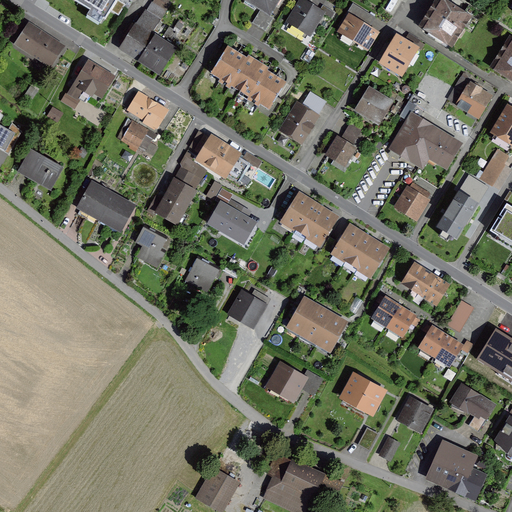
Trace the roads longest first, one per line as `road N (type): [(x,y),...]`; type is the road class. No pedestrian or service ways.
road 1 (residential): [(0,187),(154,310),(216,383),(275,430),(482,511)]
road 2 (residential): [(176,100),(511,309)]
road 3 (residential): [(25,3),(176,100)]
